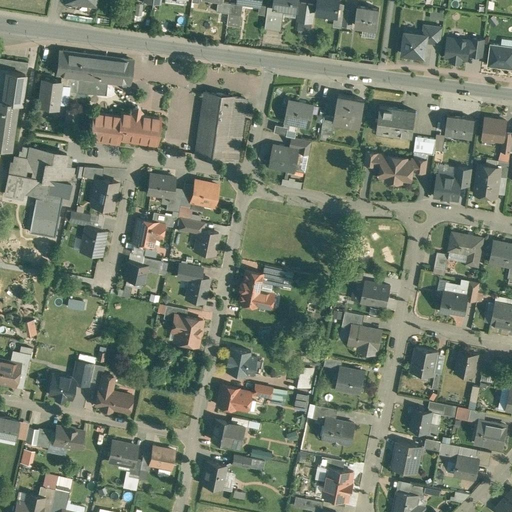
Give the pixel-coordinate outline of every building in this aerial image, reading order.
[(298,0),(274,0),(273,7),(284,8),(297,10),(298,0)] [(338,0),(317,0),(316,12),(337,15),(338,0)] [(237,4),(229,3),(228,13),(241,15),(243,7),(242,7),(243,2),(237,1),(237,4)] [(221,4),(217,3),(216,12),(228,13),(229,3),(221,2),(221,4)] [(307,4),(300,3),(298,21),(304,22),(307,4)] [(314,5),(307,4),(304,22),(312,23),(314,5)] [(284,8),(273,7),(268,6),(265,28),(281,30),(284,8)] [(379,9),(357,6),(355,26),(376,29),(379,9)] [(353,10),(345,9),(343,26),(351,28),(353,10)] [(424,24),(423,34),(427,34),(426,42),(440,44),(442,27),(424,24)] [(423,34),(405,31),(402,54),(424,56),(426,42),(427,34),(423,34)] [(500,43),(489,42),(486,65),(511,68),(511,38),(501,37),(500,43)] [(472,41),(448,38),(446,56),(451,57),(451,60),(460,61),(461,58),(467,59),(468,52),(471,53),(472,41)] [(483,39),(473,38),(472,41),(471,53),(471,54),(481,55),(482,54),(483,54),(485,41),(483,40),(483,39)] [(130,59),(66,51),(63,66),(58,65),(57,74),(62,75),(61,80),(60,85),(69,86),(63,137),(69,138),(76,92),(106,95),(107,86),(119,87),(119,83),(126,84),(130,59)] [(7,70),(0,68),(0,146),(10,148),(17,101),(20,102),(25,73),(7,70)] [(61,80),(43,78),(39,106),(57,108),(60,85),(61,80)] [(236,96),(205,92),(195,156),(227,160),(227,159),(237,161),(246,99),(236,97),(236,96)] [(364,100),(338,95),(334,117),(333,121),(334,122),(359,126),(364,100)] [(314,105),(289,100),(284,121),(309,126),(314,105)] [(138,106),(131,111),(131,113),(121,112),(121,116),(94,112),(93,121),(92,121),(92,122),(93,122),(92,123),(90,125),(92,126),(92,128),(91,128),(92,129),(90,138),(118,142),(119,138),(157,143),(158,134),(158,132),(161,131),(159,129),(159,127),(160,118),(142,115),(143,113),(138,106)] [(416,111),(380,106),(377,131),(378,131),(378,129),(387,130),(386,132),(403,134),(403,133),(412,134),(411,135),(412,135),(416,111)] [(334,117),(324,115),(321,133),(331,134),(334,122),(333,121),(334,117)] [(474,119),(448,115),(445,133),(445,138),(456,140),(457,134),(472,136),(474,119)] [(506,120),(485,117),(483,138),(502,140),(503,140),(504,132),(506,120)] [(288,127),(276,124),(274,132),(286,134),(288,127)] [(511,140),(511,133),(504,132),(503,140),(502,140),(501,150),(498,160),(509,162),(511,140)] [(308,139),(292,136),(290,146),(299,148),(306,149),(308,139)] [(436,138),(416,136),(414,152),(426,153),(434,154),(436,138)] [(456,140),(445,138),(443,151),(462,154),(463,141),(456,140)] [(164,139),(163,148),(184,150),(185,140),(164,139)] [(290,148),(285,147),(285,148),(279,147),(279,146),(273,145),(269,165),(283,168),(283,165),(294,167),(294,170),(299,148),(290,146),(290,148)] [(67,154),(22,146),(21,150),(19,150),(18,157),(15,157),(13,163),(11,162),(5,194),(22,197),(23,191),(46,196),(47,190),(53,191),(52,193),(68,196),(72,172),(63,170),(67,154)] [(397,156),(388,155),(388,157),(383,156),(384,154),(366,151),(364,163),(381,165),(379,176),(386,177),(386,179),(394,180),(388,177),(388,176),(394,177),(397,156)] [(406,157),(397,156),(394,177),(401,178),(401,179),(411,180),(412,170),(425,171),(427,159),(425,159),(413,158),(412,160),(406,159),(406,157)] [(498,160),(497,167),(500,167),(499,176),(507,178),(509,162),(498,160)] [(497,167),(479,164),(475,190),(497,194),(498,189),(497,189),(499,177),(499,176),(500,167),(497,167)] [(104,168),(84,166),(82,176),(96,179),(96,178),(101,179),(104,168)] [(472,168),(458,166),(457,177),(461,178),(460,184),(470,185),(472,168)] [(175,177),(150,173),(147,193),(168,196),(172,197),(173,190),(175,177)] [(457,177),(437,175),(435,195),(458,198),(460,184),(461,178),(457,177)] [(281,177),(281,185),(301,186),(301,180),(295,180),(295,178),(281,177)] [(101,179),(96,178),(96,179),(91,204),(113,208),(118,182),(101,179)] [(218,185),(195,180),(194,184),(191,201),(192,201),(214,205),(218,185)] [(194,184),(184,182),(183,191),(180,204),(190,206),(192,201),(191,201),(194,184)] [(183,191),(173,190),(172,197),(168,196),(166,209),(179,211),(180,204),(183,191)] [(90,213),(72,210),(69,220),(87,224),(90,213)] [(175,216),(154,212),(152,221),(164,224),(172,226),(175,216)] [(152,221),(137,218),(133,241),(153,245),(155,233),(162,234),(164,224),(152,221)] [(205,222),(188,218),(185,230),(198,233),(199,229),(203,230),(205,222)] [(106,231),(86,227),(81,250),(101,254),(106,231)] [(203,230),(199,229),(198,233),(195,249),(214,253),(216,244),(215,244),(218,233),(219,233),(203,230)] [(482,238),(453,232),(449,249),(466,253),(465,254),(469,254),(467,263),(477,265),(482,238)] [(510,244),(504,243),(504,242),(494,240),(491,257),(500,259),(499,264),(510,266),(511,266),(511,243),(510,243),(510,244)] [(449,254),(437,251),(434,267),(446,269),(449,254)] [(161,260),(143,256),(142,264),(147,265),(146,270),(158,273),(161,260)] [(142,264),(128,261),(125,277),(144,281),(146,270),(147,265),(142,264)] [(199,266),(180,262),(177,273),(190,275),(191,274),(197,275),(199,266)] [(286,269),(264,264),(264,265),(267,265),(265,274),(263,274),(261,282),(282,286),(286,269)] [(263,274),(246,270),(243,281),(242,281),(240,282),(239,287),(240,290),(241,290),(239,302),(256,305),(256,304),(258,305),(259,307),(265,308),(267,307),(270,307),(273,294),(260,291),(259,289),(261,282),(263,274)] [(363,273),(349,270),(347,278),(362,281),(363,273)] [(197,275),(191,274),(190,275),(186,298),(204,302),(209,278),(197,275)] [(461,285),(447,282),(446,290),(465,294),(466,291),(468,279),(462,278),(461,285)] [(480,282),(468,279),(466,291),(471,292),(470,299),(476,300),(480,282)] [(379,283),(365,280),(362,293),(365,293),(364,301),(361,300),(361,301),(386,306),(390,285),(389,285),(389,286),(379,284),(379,283)] [(446,290),(443,290),(439,311),(449,313),(450,309),(465,312),(468,295),(465,294),(446,290)] [(511,298),(496,295),(495,301),(511,304),(511,298)] [(82,309),(84,300),(68,297),(66,306),(82,309)] [(511,304),(495,301),(491,300),(489,310),(493,311),(491,323),(511,326),(511,304)] [(187,309),(166,304),(163,318),(173,320),(175,314),(186,316),(187,309)] [(370,306),(369,313),(379,315),(380,308),(370,306)] [(364,314),(345,310),(342,325),(352,327),(352,324),(362,326),(364,314)] [(186,316),(175,314),(173,320),(172,328),(179,330),(176,341),(198,345),(203,320),(186,316)] [(23,321),(27,336),(37,333),(33,318),(23,321)] [(362,326),(352,324),(352,327),(349,343),(366,346),(366,350),(376,352),(381,330),(362,326)] [(437,351),(416,346),(411,371),(421,372),(421,370),(432,372),(431,375),(432,375),(435,360),(437,351)] [(246,351),(229,348),(225,368),(241,372),(254,374),(254,372),(257,361),(244,358),(246,351)] [(478,354),(459,350),(455,372),(474,376),(478,354)] [(31,353),(20,351),(17,362),(17,363),(20,363),(19,371),(26,373),(31,353)] [(342,360),(325,356),(324,365),(340,368),(340,366),(341,366),(342,360)] [(17,362),(0,358),(0,381),(15,385),(19,371),(20,363),(17,363),(17,362)] [(74,359),(71,377),(73,377),(72,381),(87,384),(91,362),(74,359)] [(104,365),(94,363),(90,381),(100,383),(101,383),(103,374),(104,365)] [(301,363),(297,384),(310,387),(314,366),(301,363)] [(341,366),(340,366),(340,368),(338,378),(340,378),(338,387),(336,387),(336,388),(360,392),(364,371),(341,366)] [(442,373),(435,372),(432,387),(438,389),(442,373)] [(71,377),(49,373),(46,394),(53,395),(52,397),(63,399),(64,397),(69,398),(72,381),(73,377),(71,377)] [(486,385),(487,381),(495,381),(495,373),(480,373),(480,385),(486,385)] [(123,393),(110,390),(112,376),(103,374),(101,383),(100,383),(99,388),(98,388),(95,404),(101,406),(100,408),(112,410),(112,408),(129,411),(132,398),(122,396),(123,393)] [(511,377),(497,374),(495,381),(511,384),(511,377)] [(273,387),(255,384),(253,393),(271,397),(273,387)] [(238,388),(222,385),(220,392),(219,393),(218,397),(219,398),(218,405),(234,408),(234,407),(243,409),(243,408),(244,402),(245,402),(249,400),(249,399),(250,392),(238,389),(238,388)] [(480,386),(473,385),(470,400),(477,402),(480,386)] [(283,390),(273,387),(271,397),(270,401),(280,404),(283,390)] [(308,395),(298,393),(294,408),(305,411),(308,395)] [(249,400),(245,402),(244,402),(243,408),(250,410),(252,409),(253,401),(252,400),(249,399),(249,400)] [(445,403),(429,400),(428,407),(429,407),(428,410),(432,411),(431,412),(442,414),(443,410),(444,410),(445,403)] [(453,405),(445,403),(444,410),(443,410),(442,414),(450,416),(453,405)] [(338,409),(316,404),(313,418),(314,418),(314,416),(326,418),(327,417),(335,419),(338,409)] [(428,410),(415,408),(413,418),(412,418),(410,428),(427,431),(427,433),(436,435),(438,424),(429,422),(431,412),(432,411),(428,410)] [(486,411),(470,408),(468,418),(479,420),(480,420),(484,421),(486,411)] [(19,420),(0,416),(0,433),(16,437),(19,420)] [(231,422),(215,419),(211,439),(227,443),(227,442),(238,445),(242,426),(242,425),(235,423),(236,417),(232,416),(231,422)] [(335,419),(327,417),(326,418),(314,416),(314,418),(326,420),(322,438),(350,443),(354,423),(335,419)] [(249,419),(236,417),(235,423),(242,425),(242,426),(247,427),(249,419)] [(506,425),(484,421),(480,420),(479,420),(477,430),(480,431),(478,442),(475,441),(475,442),(502,448),(506,425)] [(83,430),(57,425),(54,443),(80,448),(83,430)] [(52,429),(38,427),(35,445),(49,447),(52,429)] [(441,442),(425,439),(424,447),(439,450),(441,442)] [(135,445),(113,440),(109,460),(130,465),(131,463),(132,458),(135,445)] [(421,446),(397,441),(392,467),(416,471),(421,446)] [(478,449),(441,442),(439,450),(439,454),(457,457),(458,455),(476,459),(478,449)] [(174,450),(153,446),(151,453),(149,463),(150,463),(160,465),(171,467),(174,450)] [(20,462),(31,465),(34,450),(23,448),(20,462)] [(271,458),(271,450),(250,449),(250,456),(271,458)] [(491,452),(478,449),(476,459),(479,460),(478,463),(489,465),(491,452)] [(151,453),(143,451),(142,460),(140,469),(149,470),(150,463),(149,463),(151,453)] [(251,458),(234,455),(232,464),(249,467),(251,458)] [(476,459),(458,455),(457,457),(454,474),(475,479),(477,468),(475,468),(476,463),(478,463),(479,460),(476,459)] [(342,459),(322,456),(320,466),(329,467),(340,469),(342,459)] [(142,460),(132,458),(131,463),(130,465),(128,475),(138,477),(140,469),(142,460)] [(226,465),(207,460),(205,470),(203,483),(202,483),(202,484),(222,488),(226,465)] [(171,467),(160,465),(158,474),(159,475),(161,476),(163,475),(167,475),(169,474),(171,467)] [(340,469),(329,467),(323,495),(347,500),(353,471),(340,469)] [(426,485),(410,482),(408,493),(417,494),(417,495),(424,496),(426,485)] [(55,489),(40,485),(38,495),(45,497),(42,510),(50,511),(55,489)] [(69,492),(55,489),(50,511),(49,511),(61,511),(62,509),(65,510),(69,492)] [(123,490),(122,501),(133,502),(134,491),(123,490)] [(233,495),(243,498),(244,493),(235,490),(233,495)] [(452,499),(465,502),(466,492),(453,490),(452,499)] [(511,511),(511,490),(506,497),(505,496),(495,507),(500,511),(511,511)] [(408,493),(398,491),(396,500),(397,500),(394,511),(423,511),(424,508),(414,506),(417,495),(417,494),(408,493)] [(29,503),(17,500),(14,511),(41,511),(42,510),(45,497),(38,495),(31,494),(29,503)] [(324,501),(306,498),(305,505),(322,509),(324,501)]
